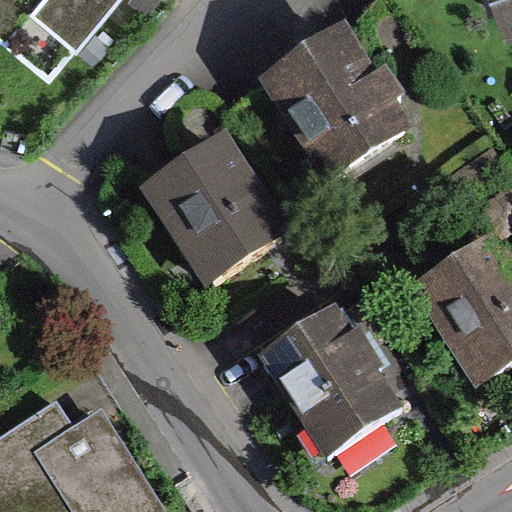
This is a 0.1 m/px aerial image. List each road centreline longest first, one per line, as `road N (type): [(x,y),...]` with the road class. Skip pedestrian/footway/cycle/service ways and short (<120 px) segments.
road 1 (residential): [(28,193),(167,379),(249,511)]
road 2 (residential): [(28,193),(223,0)]
